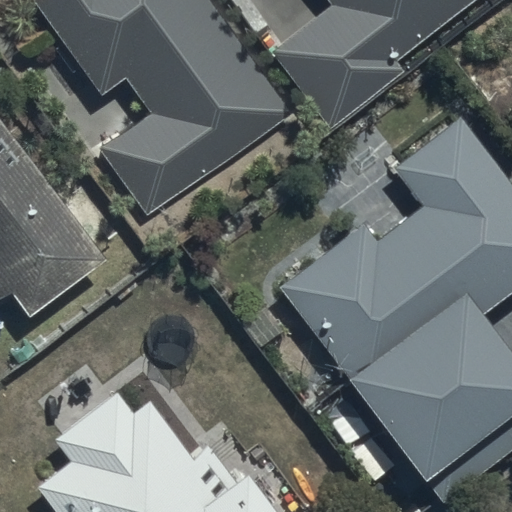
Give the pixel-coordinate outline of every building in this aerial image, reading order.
[(140,201),(285,102),(215,0),(39,0),(92,77),(120,58),(146,97),(93,133),(140,201)] [(309,0),(261,36),(315,109),(392,53),(386,45),(448,0),(309,0)] [(511,261),(511,178),(453,101),(382,151),(413,192),(368,226),(356,210),(277,270),(438,483),(511,427),(511,337),(475,289),(511,261)] [(96,240),(0,110),(0,277),(2,276),(18,298),(96,240)] [(60,511),(288,511),(218,423),(203,434),(201,431),(186,443),(143,385),(128,396),(112,375),(46,423),(63,446),(27,472),(60,511)]
